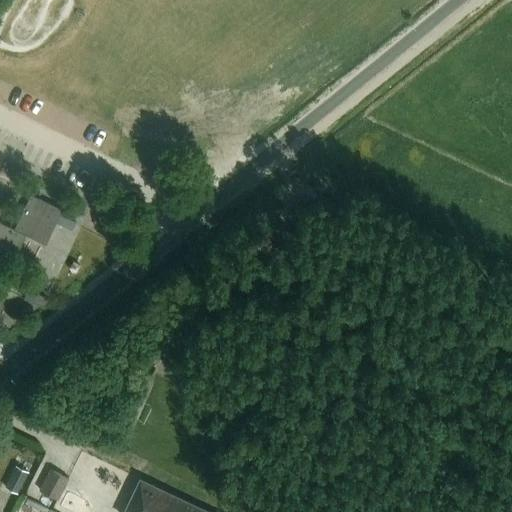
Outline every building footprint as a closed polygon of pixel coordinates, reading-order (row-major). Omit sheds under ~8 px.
[(14,230),(0,222),(0,253),(2,248),(16,255),(26,236),(46,245),(56,223),(60,215),(62,210),(31,195),(14,230)] [(72,231),(76,223),(60,215),(56,223),(72,231)] [(30,291),(25,301),(44,310),(49,300),(30,291)] [(29,473),(16,466),(5,488),(18,495),(29,473)] [(58,499),(68,478),(51,470),(41,491),(58,499)] [(207,511),(140,480),(124,511),(207,511)]
